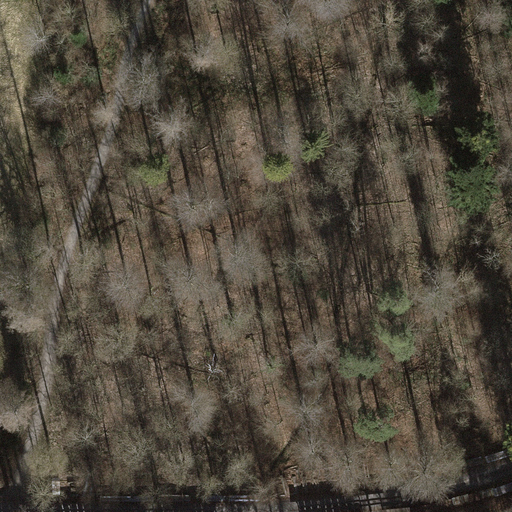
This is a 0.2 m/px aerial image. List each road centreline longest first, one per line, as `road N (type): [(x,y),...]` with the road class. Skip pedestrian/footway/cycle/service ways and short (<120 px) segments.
road 1 (track): [(13,511),(51,366),(61,276),(147,0)]
road 2 (track): [(277,511),(408,498),(511,465)]
